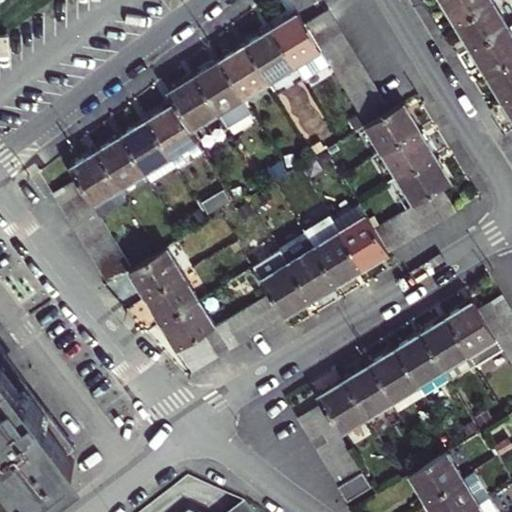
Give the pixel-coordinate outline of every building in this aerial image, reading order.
[(0,0),(0,13),(17,0),(0,0)] [(438,0),(442,6),(450,19),(479,0),(438,0)] [(458,32),(466,44),(503,21),(489,0),(479,0),(450,19),(458,32)] [(308,35),(334,18),(326,6),(300,22),(308,35)] [(474,58),(482,71),(511,52),(511,15),(503,21),(466,44),(474,58)] [(285,24),(272,31),(295,70),(303,83),(329,68),(327,66),(321,55),(315,46),(308,35),(300,22),(297,16),(285,24)] [(308,35),(315,46),(340,29),(334,18),(308,35)] [(315,46),(321,55),(346,38),(340,29),(315,46)] [(295,70),(272,31),(258,40),(245,47),(269,86),(295,70)] [(346,38),(321,55),(327,66),(353,50),(346,38)] [(269,86),(245,47),(234,55),(222,61),(246,100),(269,86)] [(353,50),(327,66),(329,68),(334,77),(360,61),(353,50)] [(490,84),(498,97),(511,88),(511,52),(482,71),(490,84)] [(246,100),(222,61),(209,69),(196,77),(220,115),(229,129),(254,114),(246,100)] [(334,77),(342,90),(367,73),(360,61),(334,77)] [(367,73),(342,90),(349,101),(374,85),(367,73)] [(220,115),(196,77),(182,85),(169,93),(174,102),(193,132),(220,115)] [(374,85),(349,101),(357,113),(382,97),(374,85)] [(511,88),(498,97),(507,113),(511,120),(511,88)] [(364,126),(368,124),(390,111),(382,97),(357,113),(364,126)] [(368,124),(384,150),(422,127),(414,114),(406,101),(390,111),(368,124)] [(161,110),(147,119),(170,157),(198,141),(193,132),(174,102),(161,110)] [(134,127),(121,135),(144,173),(150,182),(176,166),(170,157),(147,119),(134,127)] [(384,150),(401,178),(439,154),(431,141),(422,127),(384,150)] [(109,143),(98,150),(120,188),(144,173),(121,135),(109,143)] [(120,188),(98,150),(85,158),(72,167),(77,175),(84,187),(92,200),(94,204),(120,188)] [(420,201),(431,194),(443,187),(454,180),(447,167),(439,154),(401,178),(417,203),(420,201)] [(77,175),(52,193),(59,203),(84,187),(77,175)] [(59,203),(67,216),(92,200),(84,187),(59,203)] [(443,187),(431,194),(445,218),(458,210),(443,187)] [(445,218),(431,194),(420,201),(435,224),(445,218)] [(67,216),(74,228),(99,213),(94,204),(92,200),(67,216)] [(435,224),(420,201),(417,203),(410,207),(424,231),(435,224)] [(360,206),(334,223),(363,269),(376,261),(389,253),(374,229),(368,219),(360,206)] [(424,231),(410,207),(399,214),(414,238),(424,231)] [(99,213),(74,228),(81,239),(106,223),(99,213)] [(414,238),(399,214),(387,221),(402,245),(414,238)] [(368,219),(374,229),(380,226),(374,216),(368,219)] [(402,245),(387,221),(380,226),(374,229),(389,253),(402,245)] [(81,239),(87,248),(112,234),(106,223),(81,239)] [(363,269),(334,223),(308,238),(337,285),(350,277),(363,269)] [(87,248),(95,259),(118,244),(112,234),(87,248)] [(308,238),(282,254),(310,301),(323,293),(337,285),(308,238)] [(178,241),(169,247),(185,272),(194,267),(178,241)] [(95,259),(102,272),(126,257),(118,244),(95,259)] [(139,283),(146,295),(185,272),(169,247),(133,269),(131,270),(139,283)] [(255,271),(269,293),(284,317),(297,309),(310,301),(282,254),(255,271)] [(102,272),(110,283),(131,270),(133,269),(126,257),(102,272)] [(155,308),(163,321),(201,298),(185,272),(146,295),(155,308)] [(475,305),(482,317),(507,302),(499,291),(475,305)] [(269,293),(256,300),(271,325),(284,317),(269,293)] [(170,333),(178,347),(200,334),(213,327),(217,324),(201,298),(163,321),(170,333)] [(256,300),(246,306),(261,331),(271,325),(256,300)] [(458,310),(445,318),(473,363),(475,365),(502,349),(495,339),(489,328),(482,317),(475,305),(473,301),(458,310)] [(482,317),(489,328),(511,313),(511,311),(507,302),(482,317)] [(261,331),(246,306),(235,314),(250,338),(261,331)] [(511,313),(489,328),(495,339),(511,328),(511,313)] [(235,314),(225,319),(239,344),(250,338),(235,314)] [(473,363),(445,318),(432,325),(420,333),(448,379),(473,363)] [(217,324),(213,327),(229,351),(239,344),(225,319),(217,324)] [(229,351),(213,327),(200,334),(216,358),(229,351)] [(502,349),(503,350),(511,344),(511,328),(495,339),(502,349)] [(448,379),(420,333),(406,341),(394,349),(422,395),(448,379)] [(200,334),(178,347),(186,360),(193,372),(216,358),(200,334)] [(0,458),(29,496),(76,459),(68,448),(75,443),(0,344),(0,458)] [(511,344),(503,350),(510,362),(511,360),(511,344)] [(381,356),(369,364),(392,403),(397,411),(422,395),(394,349),(381,356)] [(392,403),(369,364),(356,371),(344,379),(367,418),(392,403)] [(367,418),(344,379),(330,386),(318,394),(322,402),(328,412),(335,425),(341,434),(367,418)] [(298,416),(305,427),(328,412),(322,402),(298,416)] [(305,427),(312,440),(335,425),(328,412),(305,427)] [(312,440),(321,452),(344,438),(341,434),(335,425),(312,440)] [(321,452),(327,463),(350,449),(344,438),(321,452)] [(327,463),(335,476),(358,462),(350,449),(327,463)] [(464,474),(448,450),(428,462),(409,474),(416,486),(423,499),(464,474)] [(0,511),(6,511),(29,496),(0,458),(0,511)] [(335,476),(342,486),(364,472),(358,462),(335,476)] [(464,474),(423,499),(431,511),(459,511),(491,493),(475,467),(464,474)] [(342,486),(349,498),(371,484),(364,472),(342,486)] [(371,484),(349,498),(352,504),(375,490),(371,484)] [(352,504),(349,498),(342,486),(339,488),(349,505),(352,504)] [(502,511),(491,493),(459,511),(502,511)]
